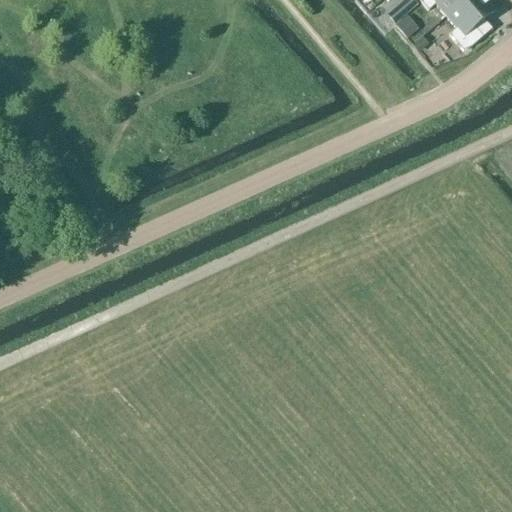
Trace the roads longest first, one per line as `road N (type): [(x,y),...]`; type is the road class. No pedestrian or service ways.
road 1 (residential): [(511,45),(441,101),(0,299)]
road 2 (track): [(511,127),(0,362)]
